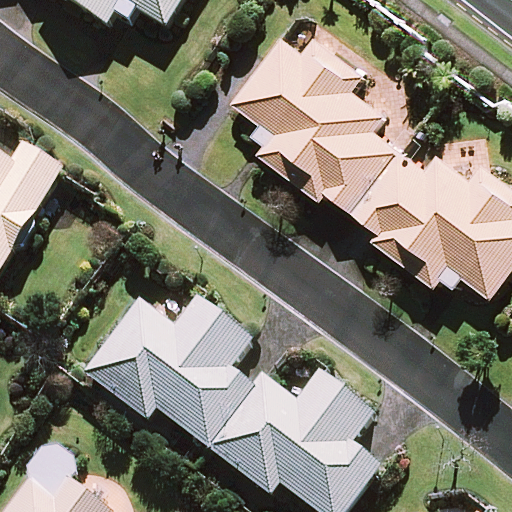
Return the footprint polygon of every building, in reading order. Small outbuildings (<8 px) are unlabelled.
[(65,0),(111,27),(126,1),(170,27),(186,0),(65,0)] [(314,59),(289,41),(241,105),(285,137),(270,156),(330,201),(338,190),(393,231),(385,242),(441,284),(455,265),(498,298),(511,279),(511,186),(489,170),(480,182),(446,158),(437,171),(401,144),(411,131),(359,93),(374,73),(329,39),(314,59)] [(0,280),(64,173),(27,152),(17,169),(0,158),(0,280)] [(143,305),(91,375),(154,421),(162,411),(273,493),(282,481),(323,511),(351,511),(384,468),(355,446),(376,416),(323,377),(293,417),(235,373),(255,345),(202,306),(182,333),(143,305)] [(108,511),(76,488),(60,510),(33,489),(15,511),(108,511)]
